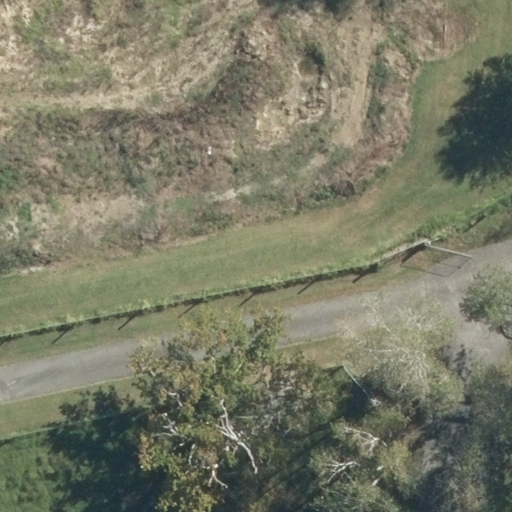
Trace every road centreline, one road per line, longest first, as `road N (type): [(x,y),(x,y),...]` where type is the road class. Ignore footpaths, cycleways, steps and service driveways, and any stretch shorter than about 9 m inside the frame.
road 1 (track): [(0,384),(366,301),(504,302)]
road 2 (track): [(453,511),(461,343),(511,299)]
